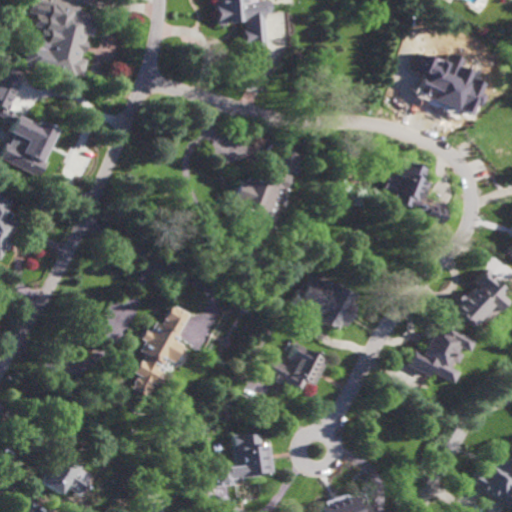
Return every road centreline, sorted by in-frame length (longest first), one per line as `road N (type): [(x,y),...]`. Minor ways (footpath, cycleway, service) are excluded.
road 1 (residential): [(147,78),(286,122),(390,129),(446,151),(465,170),(473,202),(468,232),(405,302),(325,434)]
road 2 (residential): [(161,0),(136,107),(38,310),(0,368)]
road 3 (residential): [(417,511),(465,426),(511,394)]
